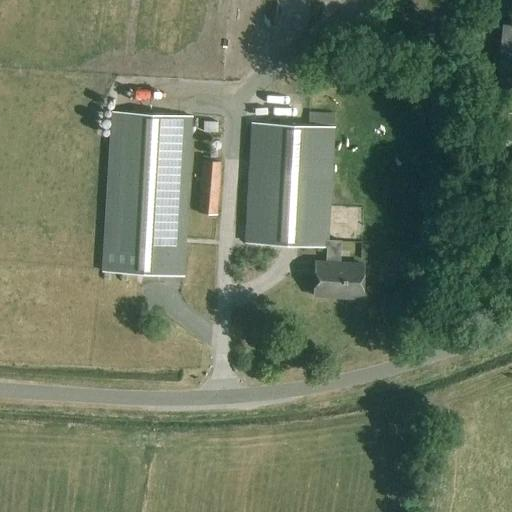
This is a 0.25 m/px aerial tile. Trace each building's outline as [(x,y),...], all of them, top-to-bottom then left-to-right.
[(495,89),(511,89),(511,27),(500,27),(495,89)] [(485,144),(511,146),(511,114),(489,112),(485,144)] [(192,118),(112,113),(103,271),(182,275),(192,118)] [(203,123),(202,133),(217,134),(217,124),(203,123)] [(333,128),(252,124),(245,242),(327,246),(326,263),(315,263),(314,297),(362,299),(363,265),(340,263),(341,241),(327,240),(333,128)] [(197,215),(216,217),(221,163),(201,162),(197,215)]
